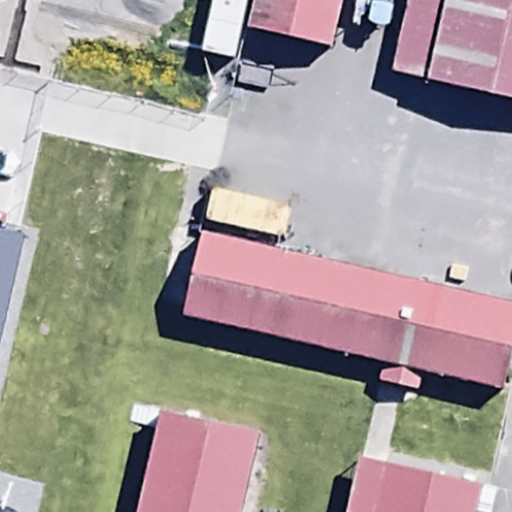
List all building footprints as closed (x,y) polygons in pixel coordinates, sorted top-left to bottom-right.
[(341,0),(254,0),(249,24),(332,44),(341,0)] [(511,0),(408,0),(392,69),(511,97),(511,0)] [(212,185),(204,220),(281,238),(289,203),(212,185)] [(511,353),(511,299),(202,229),(183,313),(384,360),(379,380),(420,389),(425,369),(504,387),(511,353)] [(0,345),(25,236),(0,230),(0,345)] [(241,511),(260,434),(161,411),(137,511),(241,511)] [(474,511),(481,484),(360,457),(347,511),(474,511)]
